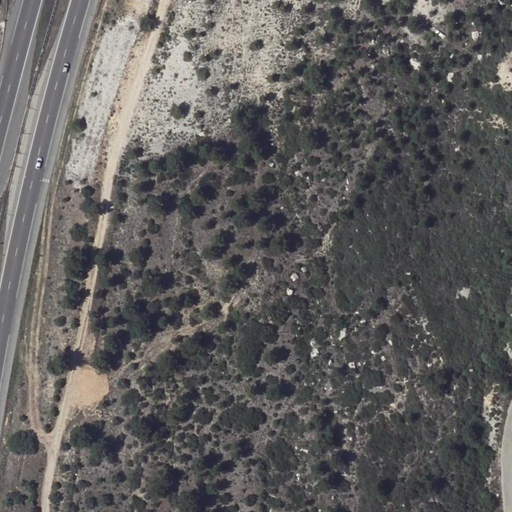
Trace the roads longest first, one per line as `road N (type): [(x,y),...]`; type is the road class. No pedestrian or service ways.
road 1 (motorway): [(0,358),(85,0)]
road 2 (motorway): [(33,0),(0,124)]
